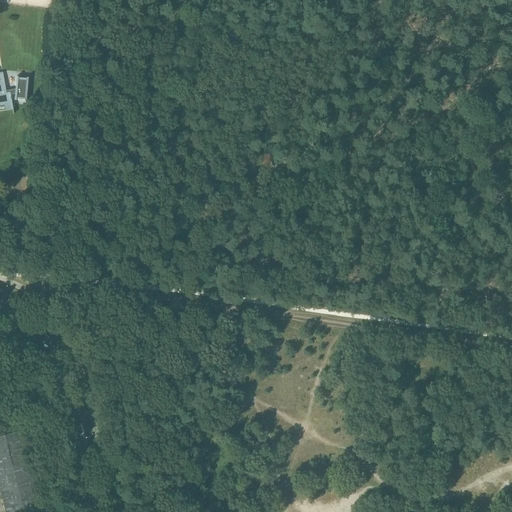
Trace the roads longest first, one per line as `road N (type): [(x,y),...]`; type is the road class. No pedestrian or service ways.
road 1 (unknown): [(0,278),(511,345)]
road 2 (secondary): [(91,511),(47,356),(0,300)]
road 3 (unknown): [(268,511),(353,326)]
